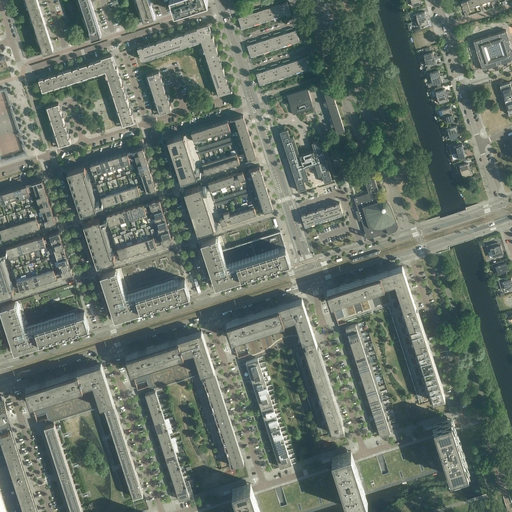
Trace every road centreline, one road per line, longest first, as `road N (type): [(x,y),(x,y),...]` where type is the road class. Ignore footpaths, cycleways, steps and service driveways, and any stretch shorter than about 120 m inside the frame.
road 1 (unclassified): [(366,454),(466,422),(408,251)]
road 2 (unclassified): [(263,487),(209,315)]
road 3 (residential): [(366,454),(312,282)]
road 4 (residential): [(108,348),(161,511)]
road 5 (residential): [(104,335),(52,172)]
road 6 (residential): [(205,303),(153,140)]
road 7 (residential): [(479,144),(435,0)]
road 8 (tertiary): [(499,206),(363,252)]
road 9 (residential): [(8,380),(51,511)]
